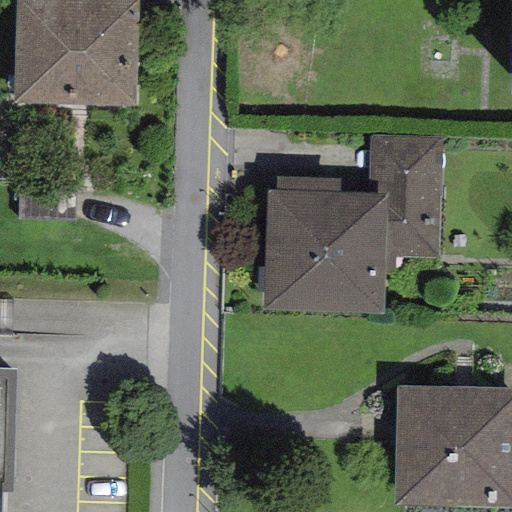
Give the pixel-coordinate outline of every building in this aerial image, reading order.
[(14,0),(12,102),(135,105),(138,0),(14,0)] [(368,136),(367,195),(386,195),(385,273),(393,273),(393,257),(437,258),(440,137),(368,136)] [(275,178),(275,192),(339,193),(340,179),(275,178)] [(275,192),(265,191),(261,310),(383,314),(385,273),(386,195),(367,195),(339,193),(275,192)] [(0,511),(0,494),(11,495),(15,371),(0,370),(0,511)] [(511,388),(396,385),(394,504),(511,507),(511,388)]
